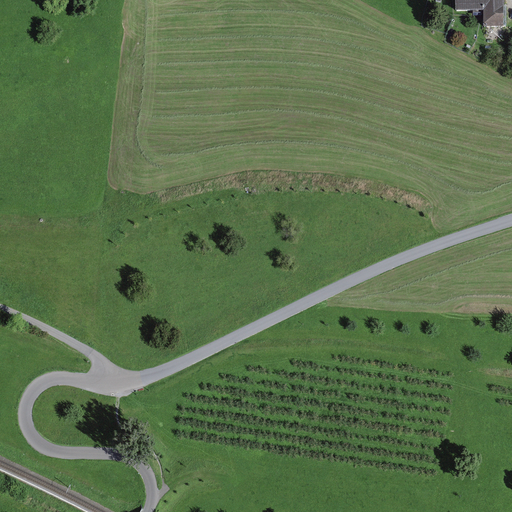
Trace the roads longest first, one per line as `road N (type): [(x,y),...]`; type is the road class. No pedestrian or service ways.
road 1 (unclassified): [(511,221),(390,264),(116,387)]
road 2 (unclassified): [(148,511),(152,481),(142,462),(58,452),(28,431),(28,398),(43,382),(116,387)]
road 3 (unclassified): [(116,387),(95,356),(0,309)]
